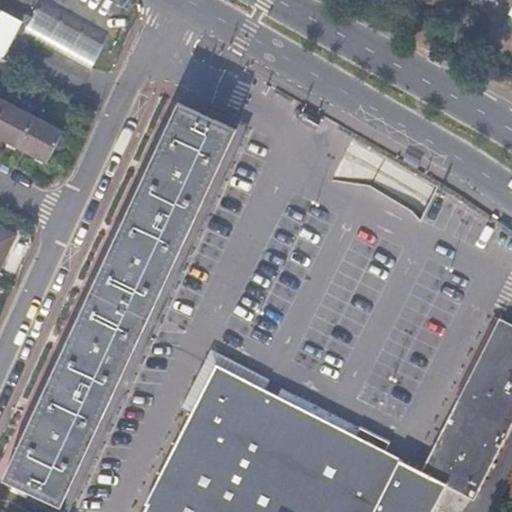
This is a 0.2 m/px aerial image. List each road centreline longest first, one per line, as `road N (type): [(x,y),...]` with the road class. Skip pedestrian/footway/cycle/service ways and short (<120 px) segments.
road 1 (residential): [(185,3),(0,367)]
road 2 (primary): [(185,3),(511,192)]
road 3 (primary): [(511,132),(279,0)]
